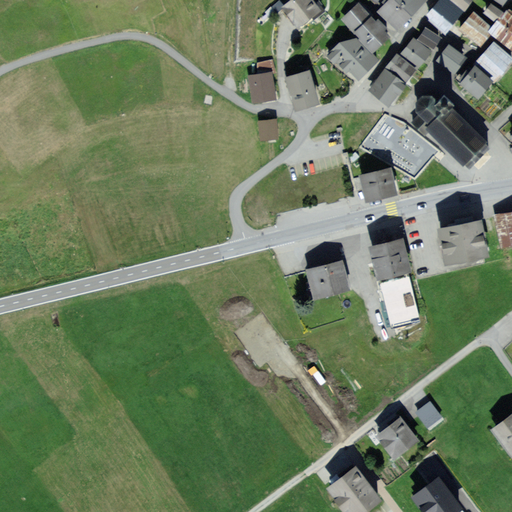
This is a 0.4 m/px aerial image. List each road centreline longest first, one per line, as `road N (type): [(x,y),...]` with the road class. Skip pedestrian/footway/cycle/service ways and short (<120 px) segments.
road 1 (residential): [(246,245),(237,190),(294,141),(311,111),(348,96),(426,0)]
road 2 (primary): [(511,185),(246,245)]
road 3 (primary): [(246,245),(0,303)]
road 4 (track): [(226,91),(142,35),(95,40),(0,72)]
road 5 (residential): [(486,333),(325,457)]
